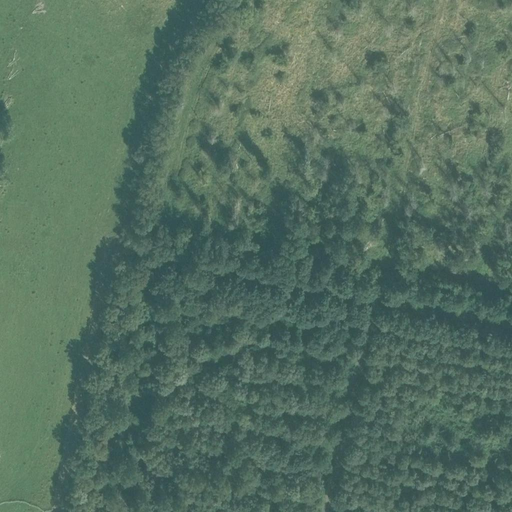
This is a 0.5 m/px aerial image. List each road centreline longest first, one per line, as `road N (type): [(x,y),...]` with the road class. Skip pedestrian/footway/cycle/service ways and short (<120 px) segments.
road 1 (track): [(62,511),(145,83),(188,0)]
road 2 (track): [(430,0),(320,511)]
road 3 (unknown): [(511,322),(366,293)]
